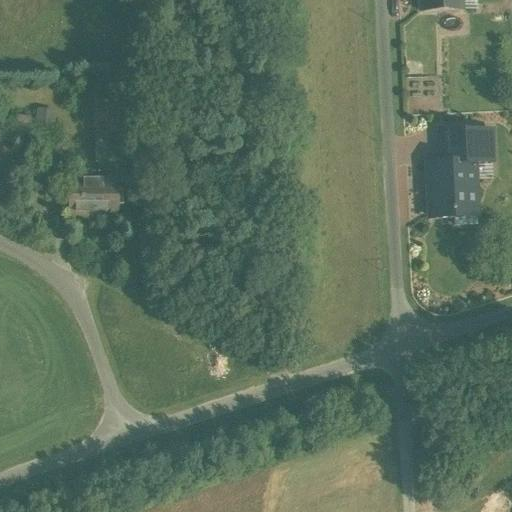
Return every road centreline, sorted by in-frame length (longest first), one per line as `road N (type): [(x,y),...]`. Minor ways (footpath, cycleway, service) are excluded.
road 1 (unclassified): [(382,0),(399,349)]
road 2 (unclassified): [(125,439),(399,349)]
road 3 (unclassified): [(0,248),(67,300),(125,439)]
road 4 (unclassified): [(0,482),(125,439)]
